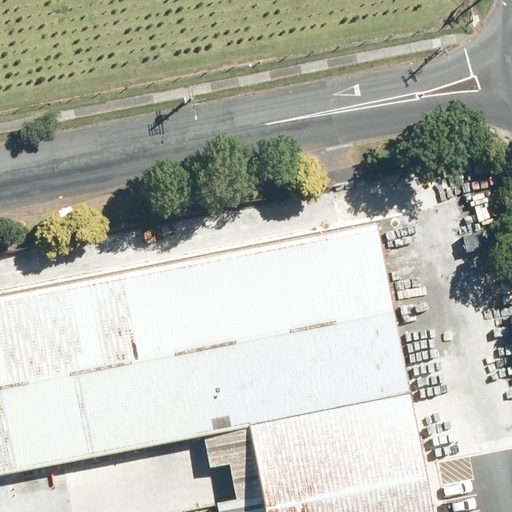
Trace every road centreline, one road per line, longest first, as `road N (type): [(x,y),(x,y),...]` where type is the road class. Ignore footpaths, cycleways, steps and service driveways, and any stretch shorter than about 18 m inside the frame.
road 1 (tertiary): [(193,137),(455,67),(508,29)]
road 2 (tertiary): [(511,110),(479,106),(193,137)]
road 3 (tertiary): [(0,176),(193,137)]
road 4 (unknown): [(35,511),(120,491),(147,501),(153,511)]
